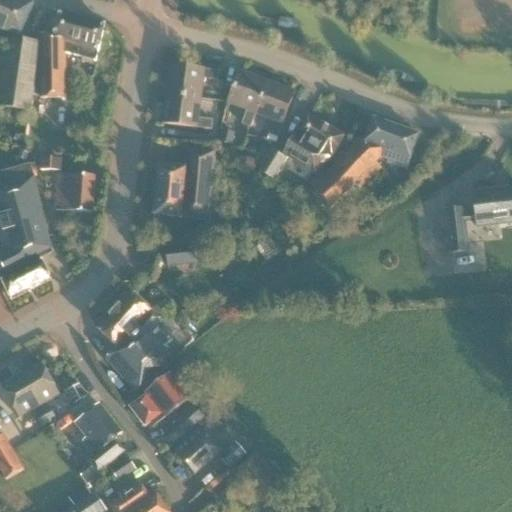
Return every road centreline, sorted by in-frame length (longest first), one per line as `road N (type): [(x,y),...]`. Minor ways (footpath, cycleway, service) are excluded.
road 1 (unclassified): [(511,125),(455,124),(243,47),(145,27)]
road 2 (secondary): [(56,310),(97,282),(117,240),(145,27)]
road 3 (residential): [(178,511),(157,460),(56,310)]
